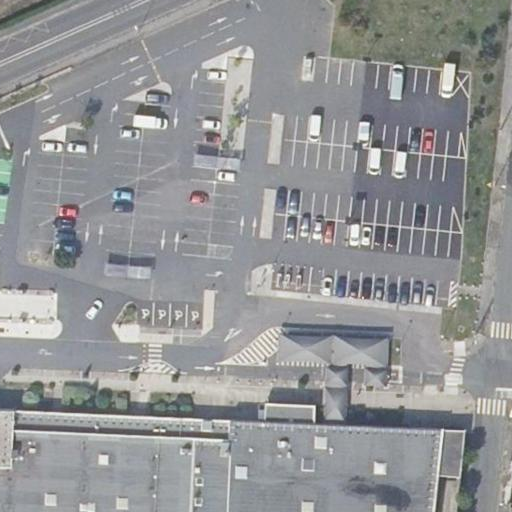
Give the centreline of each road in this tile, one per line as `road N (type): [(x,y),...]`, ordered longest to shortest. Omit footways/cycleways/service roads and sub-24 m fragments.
road 1 (residential): [(0,352),(499,372)]
road 2 (secondary): [(145,0),(0,65)]
road 3 (residential): [(499,372),(483,511)]
